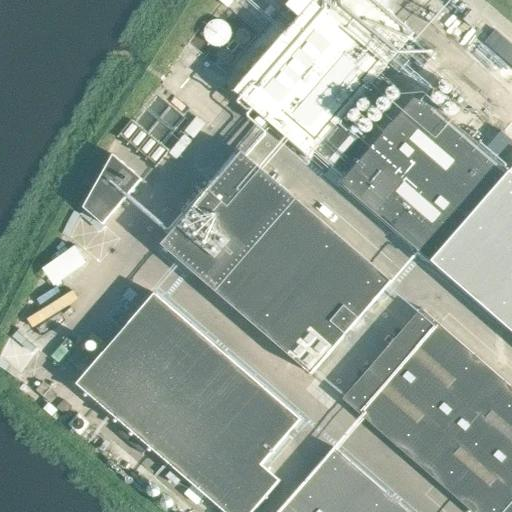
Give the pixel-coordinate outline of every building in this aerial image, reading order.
[(511,173),(420,93),(371,149),(340,121),(388,66),(415,34),(375,0),(312,0),(313,0),(312,0),(293,0),(287,7),(300,18),(236,92),(245,100),(245,101),(262,116),(257,122),(263,127),(269,121),(309,156),(315,150),(333,166),(346,178),(341,184),(511,331),(511,173)] [(237,41),(246,19),(225,10),(215,32),(237,41)] [(208,131),(217,113),(206,107),(197,125),(208,131)] [(143,180),(114,155),(85,209),(104,225),(143,180)] [(244,155),(165,246),(310,371),(389,280),(244,155)] [(346,178),(333,166),(325,176),(339,187),(341,184),(346,178)] [(158,276),(161,265),(148,261),(145,273),(158,276)] [(156,294),(77,385),(224,511),(254,511),(280,482),(261,465),(301,419),(156,294)] [(129,322),(140,305),(131,299),(121,316),(129,322)] [(473,511),(511,511),(511,386),(422,309),(343,400),(473,511)] [(74,328),(61,345),(69,351),(82,334),(74,328)] [(409,511),(334,447),(277,511),(409,511)]
